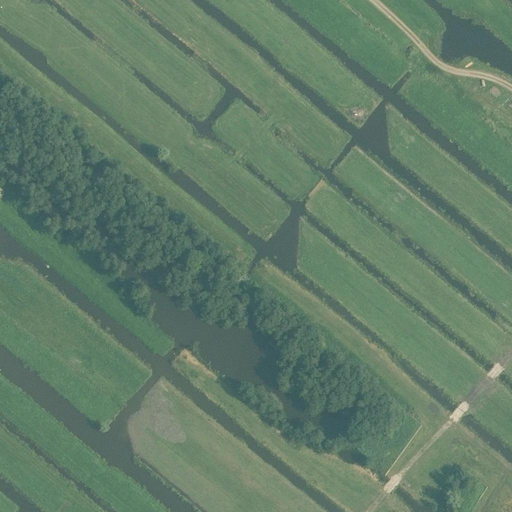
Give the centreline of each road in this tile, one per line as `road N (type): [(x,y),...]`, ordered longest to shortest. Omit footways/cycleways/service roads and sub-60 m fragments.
road 1 (track): [(366,0),(445,70),(511,84)]
road 2 (track): [(511,442),(466,409),(511,354)]
